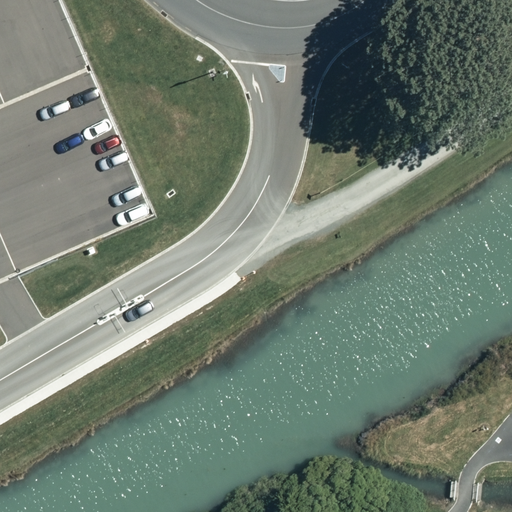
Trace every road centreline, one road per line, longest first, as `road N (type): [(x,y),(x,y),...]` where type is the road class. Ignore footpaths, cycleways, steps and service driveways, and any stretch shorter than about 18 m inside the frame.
road 1 (unclassified): [(281,39),(272,157),(259,191),(206,254),(157,284)]
road 2 (unknown): [(0,90),(61,55),(68,28),(47,0)]
road 3 (tertiary): [(281,39),(215,26),(169,0)]
